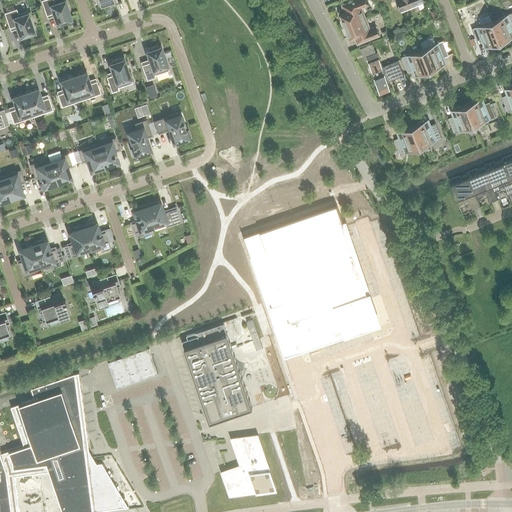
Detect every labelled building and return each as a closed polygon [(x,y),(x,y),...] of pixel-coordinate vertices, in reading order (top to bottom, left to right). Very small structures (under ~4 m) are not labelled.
[(70,13),(67,6),(66,6),(64,0),(42,0),(41,0),(46,15),(53,13),(57,24),(59,23),(60,25),(69,22),(68,20),(71,19),(69,13),(70,13)] [(367,5),(365,0),(354,0),(342,5),(342,6),(343,5),(346,13),(341,15),(342,20),(341,20),(343,27),(365,18),(361,7),(367,5)] [(396,0),(400,10),(424,1),(423,0),(396,0)] [(31,18),(30,19),(27,10),(18,13),(16,9),(4,13),(9,28),(16,26),(20,37),(22,36),(23,37),(32,34),(31,33),(34,32),(32,26),(33,25),(31,18)] [(511,30),(511,12),(492,21),(500,42),(511,37),(509,31),(511,30)] [(365,18),(343,27),(346,34),(348,33),(350,38),(355,35),(358,43),(357,43),(357,44),(379,35),(376,27),(369,29),(365,18)] [(486,40),(489,46),(500,42),(492,21),(471,29),(477,44),(486,40)] [(442,41),(422,49),(430,70),(442,66),(439,60),(448,56),(442,41)] [(169,70),(165,59),(166,59),(164,52),(163,53),(161,46),(158,47),(157,46),(148,49),(149,50),(146,51),(150,62),(141,65),(146,80),(156,77),(155,75),(169,70)] [(430,70),(422,49),(401,57),(407,72),(417,68),(419,75),(430,70)] [(388,81),(393,79),(404,75),(398,60),(382,66),(377,52),(366,57),(379,90),(390,86),(388,81)] [(128,72),(129,72),(127,65),(126,65),(124,59),(121,60),(120,58),(111,61),(112,63),(109,64),(113,75),(106,77),(111,92),(119,90),(118,87),(132,83),(128,72)] [(86,72),(73,76),(73,75),(81,100),(100,93),(96,81),(90,83),(86,72)] [(66,79),(60,81),(64,92),(57,95),(61,107),(81,100),(73,75),(66,78),(66,79)] [(153,85),(146,87),(150,97),(157,95),(153,85)] [(508,112),(511,110),(511,85),(508,87),(511,93),(502,97),(508,112)] [(31,91),(31,90),(25,92),(33,117),(52,110),(48,98),(42,100),(38,88),(31,91)] [(24,92),(24,93),(12,97),(16,109),(9,111),(13,123),(33,117),(25,92),(24,92)] [(466,104),(474,125),(495,117),(489,102),(480,106),(477,100),(466,104)] [(104,105),(103,108),(105,114),(111,112),(108,103),(104,105)] [(146,104),(140,106),(143,115),(149,113),(146,104)] [(457,115),(448,118),(454,133),(474,125),(466,104),(455,109),(457,115)] [(179,115),(178,112),(153,121),(157,133),(171,129),(175,142),(191,136),(187,125),(186,125),(187,128),(186,129),(185,127),(180,114),(179,115)] [(107,116),(110,127),(115,126),(112,115),(107,116)] [(127,132),(128,132),(132,145),(132,147),(130,148),(129,144),(133,156),(149,151),(144,137),(151,135),(146,119),(134,123),(136,129),(127,132)] [(412,126),(420,147),(441,138),(435,123),(426,127),(423,121),(412,126)] [(403,136),(394,140),(400,155),(420,147),(412,126),(401,130),(403,136)] [(97,146),(104,166),(105,169),(117,164),(114,156),(113,154),(112,151),(119,149),(115,137),(107,140),(108,142),(97,146)] [(6,142),(0,144),(0,150),(8,147),(6,142)] [(21,147),(24,155),(32,152),(29,144),(21,147)] [(78,150),(73,152),(77,163),(82,162),(88,159),(93,173),(94,172),(93,170),(104,166),(97,146),(97,144),(78,150)] [(9,151),(12,157),(19,155),(16,148),(9,151)] [(61,158),(50,162),(58,185),(69,181),(65,167),(72,165),(77,163),(73,152),(68,154),(60,156),(61,158)] [(511,156),(503,160),(511,184),(511,156)] [(511,184),(503,160),(485,168),(494,191),(500,189),(500,188),(503,186),(507,195),(511,193),(511,184)] [(37,162),(30,164),(34,178),(41,175),(42,178),(42,179),(43,181),(43,180),(46,189),(58,185),(50,162),(39,166),(37,162)] [(485,168),(467,175),(477,198),(483,196),(482,195),(486,193),(489,202),(497,199),(494,191),(485,168)] [(1,175),(2,178),(3,177),(10,198),(21,195),(21,197),(22,197),(18,183),(24,181),(20,169),(1,175)] [(480,206),(477,198),(467,175),(449,182),(462,213),(459,205),(465,203),(464,202),(468,200),(472,209),(480,206)] [(0,204),(11,201),(10,198),(3,177),(2,178),(0,178),(0,204)] [(145,204),(153,227),(164,223),(166,227),(173,224),(180,221),(176,208),(162,213),(157,200),(145,204)] [(153,227),(145,204),(134,208),(136,216),(137,219),(137,218),(138,221),(131,224),(136,237),(143,235),(142,230),(153,227)] [(337,205),(243,236),(282,351),(376,320),(337,205)] [(94,221),(82,225),(82,228),(90,250),(91,252),(102,248),(103,250),(110,248),(105,232),(99,234),(98,233),(94,221)] [(68,245),(62,247),(65,259),(72,257),(90,250),(82,228),(72,231),(71,229),(70,229),(75,243),(68,245)] [(105,231),(108,242),(114,240),(110,230),(105,231)] [(31,243),(32,245),(41,269),(52,265),(53,267),(60,265),(55,249),(48,251),(48,250),(48,251),(44,238),(31,243)] [(42,271),(41,269),(32,245),(21,248),(21,246),(20,246),(24,260),(18,262),(23,278),(42,271)] [(133,251),(135,258),(141,256),(138,249),(133,251)] [(93,294),(97,305),(107,302),(107,299),(116,296),(117,296),(119,295),(118,292),(119,292),(118,292),(116,286),(120,285),(118,280),(109,283),(106,276),(92,281),(94,288),(91,289),(92,292),(93,294)] [(57,316),(58,318),(69,315),(65,303),(65,301),(64,301),(63,299),(60,300),(58,292),(43,297),(46,304),(36,308),(38,313),(42,312),(44,317),(43,317),(43,318),(44,318),(45,320),(47,319),(47,320),(48,320),(48,319),(57,316)] [(88,319),(91,326),(97,324),(94,317),(88,319)] [(0,335),(6,334),(6,333),(9,333),(8,330),(8,329),(6,324),(9,323),(7,318),(0,320),(0,335)] [(253,319),(246,322),(253,341),(256,350),(262,348),(253,319)] [(223,323),(196,332),(197,335),(187,339),(189,343),(183,345),(199,390),(208,418),(217,415),(223,414),(224,417),(252,408),(241,374),(223,323)] [(151,347),(108,362),(117,388),(160,373),(151,347)] [(31,388),(35,398),(11,407),(24,445),(1,451),(0,449),(0,511),(19,511),(15,476),(49,471),(62,511),(93,511),(128,506),(125,506),(121,494),(120,494),(117,494),(114,482),(113,481),(113,482),(110,482),(106,470),(102,462),(102,463),(97,463),(90,453),(90,452),(89,451),(89,450),(88,447),(86,431),(79,373),(75,374),(75,373),(31,388)] [(241,467),(222,474),(226,485),(229,495),(276,489),(257,435),(231,438),(240,465),(241,467)]
